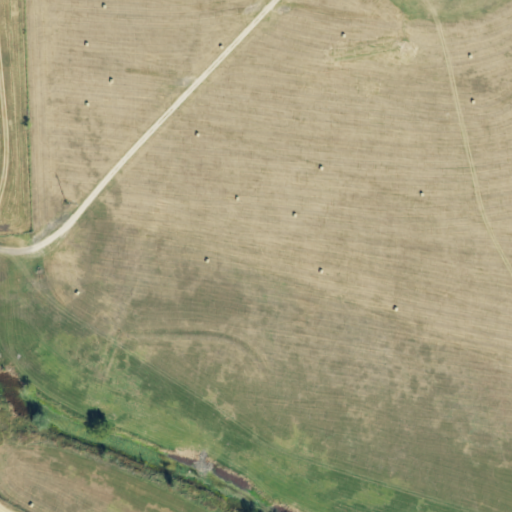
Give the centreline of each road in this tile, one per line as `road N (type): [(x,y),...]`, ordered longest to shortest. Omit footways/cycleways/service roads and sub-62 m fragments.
road 1 (residential): [(0,249),(40,247),(67,228),(278,0)]
road 2 (residential): [(0,166),(19,125),(0,48)]
